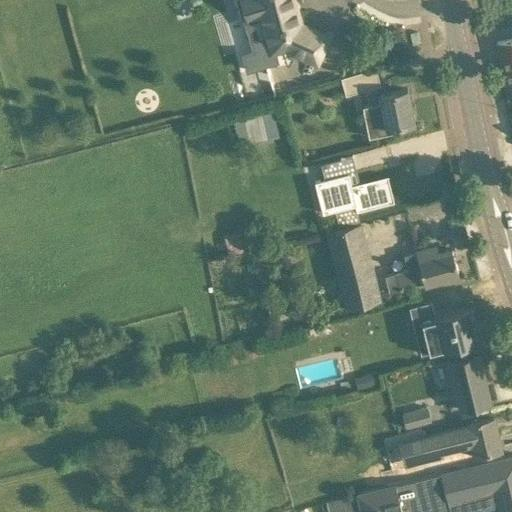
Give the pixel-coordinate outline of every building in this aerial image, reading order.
[(243,0),(249,17),(261,14),(271,50),(285,47),(317,60),(328,36),(300,24),(294,2),(291,3),(290,0),(243,0)] [(509,99),(511,98),(511,37),(497,41),(509,99)] [(376,68),(341,77),(346,94),(381,85),(376,68)] [(392,131),(390,126),(414,121),(407,88),(380,93),(382,101),(363,105),(370,136),(392,131)] [(262,112),(268,137),(279,135),(272,109),(262,112)] [(244,117),(232,119),(239,145),(250,142),(244,117)] [(374,177),(371,166),(338,174),(346,206),(378,198),(380,204),(417,194),(411,168),(374,177)] [(361,221),(326,230),(347,306),(382,297),(361,221)] [(436,244),(404,253),(407,267),(396,271),(384,274),(389,290),(424,280),(424,283),(459,274),(452,248),(438,251),(436,244)] [(311,289),(266,300),(271,319),(293,314),(293,315),(317,310),(311,289)] [(442,349),(456,345),(475,340),(468,309),(415,322),(419,339),(424,338),(428,351),(441,348),(442,349)] [(478,353),(447,360),(458,409),(490,401),(478,353)] [(365,377),(355,381),(358,391),(367,388),(376,387),(375,377),(365,377)] [(406,427),(431,420),(427,405),(402,411),(402,412),(395,414),(398,426),(405,424),(406,427)] [(463,425),(419,437),(406,441),(411,459),(424,456),(425,460),(444,454),(443,451),(470,444),(473,456),(502,449),(494,417),(474,422),(463,425)] [(511,511),(511,454),(396,482),(395,481),(355,490),(356,493),(326,500),(329,511),(511,511)]
